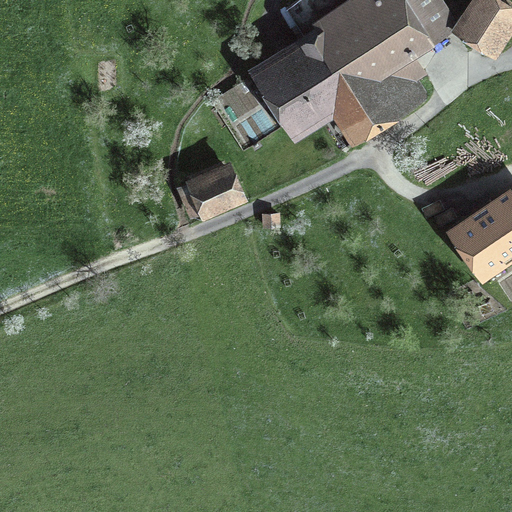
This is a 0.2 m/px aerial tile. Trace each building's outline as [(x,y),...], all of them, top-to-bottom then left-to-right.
[(325,33),(264,71),(297,123),(328,104),(354,145),(428,98),(415,77),(425,71),(412,50),(457,21),(443,0),(365,0),(322,28),(325,33)] [(511,9),(497,0),(479,0),(461,27),(495,49),(511,22),(511,9)] [(247,142),(275,126),(248,76),(220,92),(247,142)] [(220,165),(188,178),(192,188),(199,185),(207,206),(232,196),(220,165)] [(485,266),(511,247),(511,193),(460,229),(485,266)] [(274,215),(261,216),(260,226),(274,226),(274,215)]
